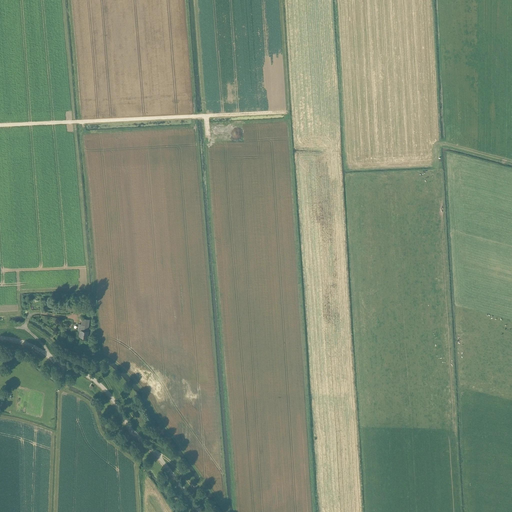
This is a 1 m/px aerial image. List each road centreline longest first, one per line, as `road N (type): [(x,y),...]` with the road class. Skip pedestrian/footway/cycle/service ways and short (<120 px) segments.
road 1 (track): [(0,125),(286,112),(287,123)]
road 2 (unclassified): [(199,511),(103,388),(30,346),(0,339)]
road 3 (track): [(82,121),(89,135),(190,130),(194,116)]
